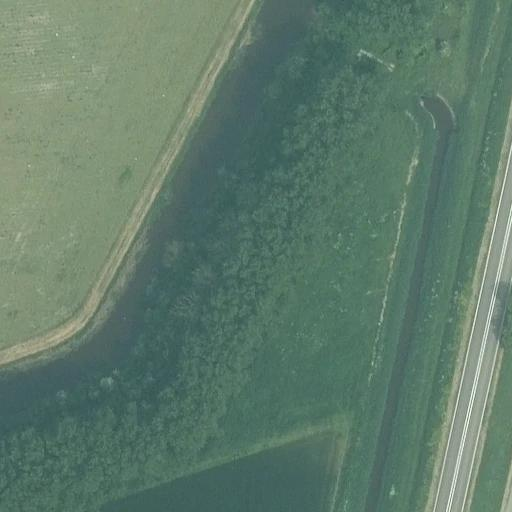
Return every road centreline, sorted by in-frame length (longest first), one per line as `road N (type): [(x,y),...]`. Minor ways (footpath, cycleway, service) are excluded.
road 1 (track): [(239,0),(88,299),(52,337),(0,356)]
road 2 (trunk): [(451,511),(511,232)]
